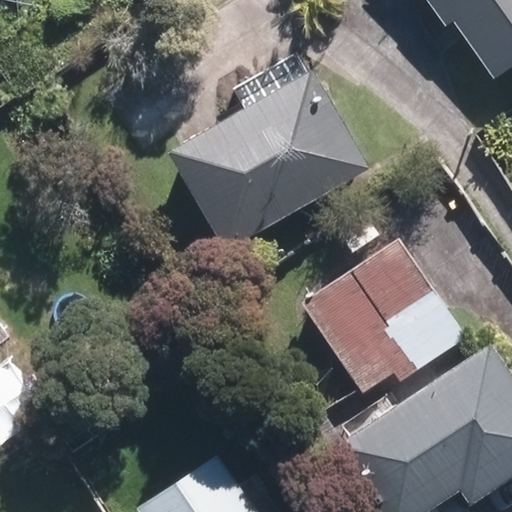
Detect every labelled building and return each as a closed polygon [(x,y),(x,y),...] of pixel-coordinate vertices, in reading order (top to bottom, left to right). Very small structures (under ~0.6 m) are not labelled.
[(511,0),(448,0),(498,74),(511,64),(511,0)] [(145,63),(105,90),(135,133),(174,107),(145,63)] [(294,76),(164,151),(219,245),(349,169),(294,76)] [(412,221),(389,187),(332,224),(354,258),(412,221)] [(386,246),(303,303),(359,384),(388,363),(395,372),(448,336),(386,246)] [(0,303),(0,348),(21,335),(0,303)] [(511,400),(478,350),(334,446),(378,511),(397,511),(451,476),(462,492),(511,459),(511,400)] [(238,511),(201,457),(119,511),(238,511)]
